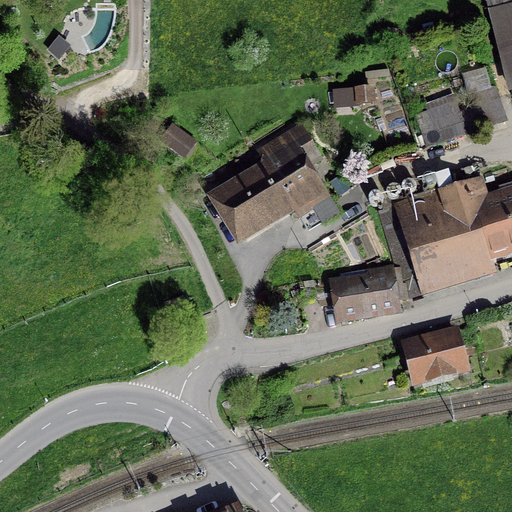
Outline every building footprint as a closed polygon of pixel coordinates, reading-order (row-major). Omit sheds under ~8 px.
[(511,4),(498,8),(511,65),(511,4)] [(70,46),(59,37),(48,50),(60,59),(70,46)] [(501,101),(427,127),(436,150),(509,123),(501,101)] [(283,173),(234,203),(253,234),(303,203),(309,212),(329,200),(313,174),(322,169),(305,140),(274,159),(283,173)] [(480,189),(412,209),(437,290),(499,271),(495,258),(511,252),(511,209),(488,217),(480,189)] [(403,309),(397,277),(351,286),(358,318),(403,309)] [(465,334),(408,350),(420,394),(478,378),(465,334)]
